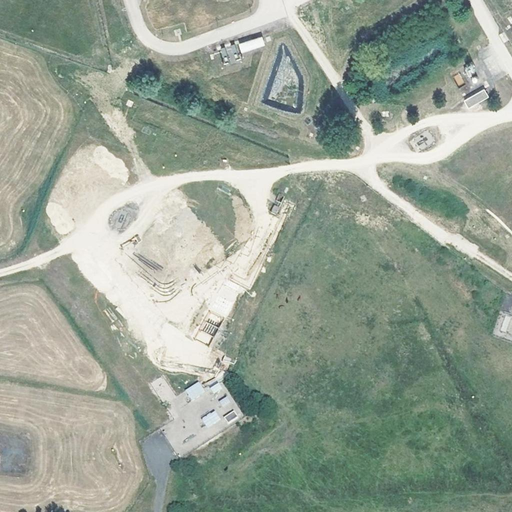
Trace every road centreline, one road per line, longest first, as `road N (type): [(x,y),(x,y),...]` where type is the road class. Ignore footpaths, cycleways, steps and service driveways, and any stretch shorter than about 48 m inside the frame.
road 1 (track): [(511,277),(356,162)]
road 2 (track): [(267,3),(293,19),(380,154)]
